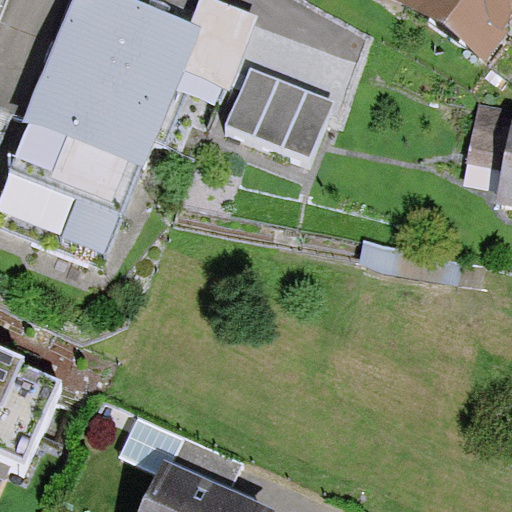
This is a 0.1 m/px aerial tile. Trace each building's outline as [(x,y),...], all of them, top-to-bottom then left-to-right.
[(191,24),(134,0),(74,0),(24,120),(29,122),(0,192),(0,225),(101,267),(184,72),(201,27),(191,24)] [(259,16),(218,0),(199,0),(191,24),(201,27),(184,72),(231,90),(259,16)] [(386,0),(469,58),(509,0),(386,0)] [(312,158),(335,101),(250,68),(228,125),(312,158)] [(511,145),(500,219),(511,220),(511,145)] [(0,469),(23,479),(60,392),(0,366),(0,469)] [(142,511),(215,511),(153,486),(142,511)]
